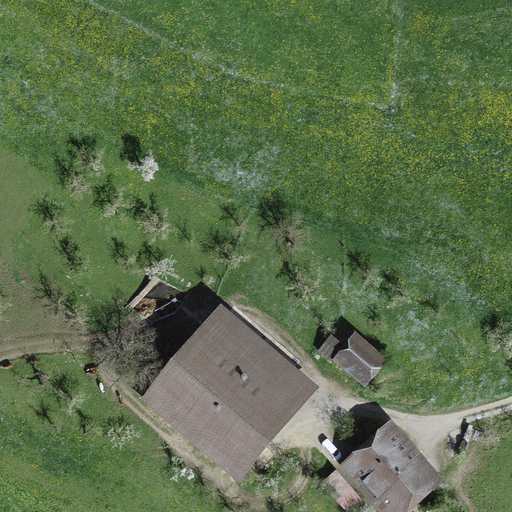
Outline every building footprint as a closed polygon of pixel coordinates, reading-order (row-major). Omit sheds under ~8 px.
[(217,325),(152,402),(237,474),(302,397),(217,325)] [(321,351),(332,360),(342,349),(331,339),(321,351)] [(356,346),(344,360),(365,379),(377,365),(356,346)] [(390,435),(352,467),(391,511),(396,511),(431,482),(390,435)] [(353,508),(367,492),(334,464),(321,480),(353,508)]
